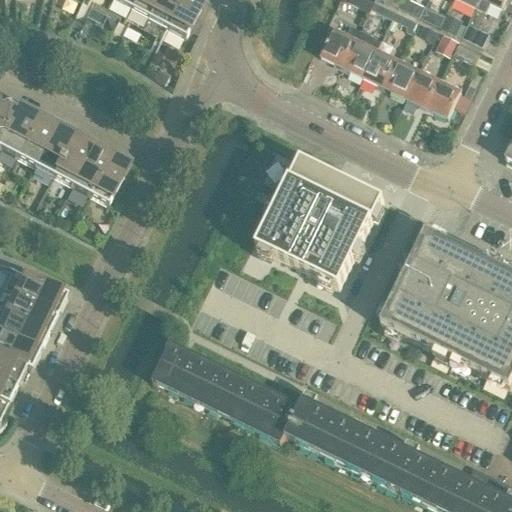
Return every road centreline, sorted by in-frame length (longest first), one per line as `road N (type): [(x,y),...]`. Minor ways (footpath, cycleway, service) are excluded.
road 1 (residential): [(11,479),(162,165)]
road 2 (tertiary): [(453,189),(230,80)]
road 3 (residential): [(0,91),(162,165)]
road 4 (residential): [(453,189),(506,78)]
